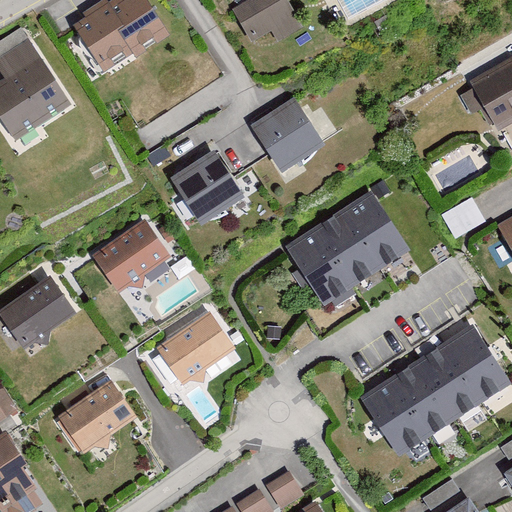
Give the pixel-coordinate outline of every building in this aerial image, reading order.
[(117,0),(74,28),(103,74),(167,34),(145,0),(117,0)] [(290,0),(260,0),(237,14),(256,48),(279,35),(285,44),(308,31),(290,0)] [(0,71),(8,84),(0,88),(0,110),(22,144),(77,108),(32,41),(0,62),(0,71)] [(511,64),(476,85),(503,134),(511,129),(511,64)] [(250,128),(282,176),(326,147),(294,99),(250,128)] [(170,180),(201,229),(245,201),(213,152),(170,180)] [(331,309),(415,253),(376,194),(292,250),(331,309)] [(454,237),(486,221),(474,197),(442,213),(454,237)] [(511,221),(501,228),(511,245),(511,221)] [(177,261),(150,224),(99,261),(125,298),(177,261)] [(3,319),(30,356),(81,319),(54,282),(3,319)] [(242,353),(215,315),(162,353),(188,391),(242,353)] [(511,381),(476,326),(365,399),(404,460),(511,389),(511,381)] [(116,383),(62,421),(90,460),(144,422),(116,383)] [(1,384),(0,385),(0,423),(19,411),(1,384)] [(12,436),(0,443),(0,511),(40,511),(49,507),(28,475),(34,471),(12,436)] [(511,444),(503,450),(510,461),(511,460),(511,444)] [(293,476),(270,490),(283,511),(284,511),(306,499),(293,476)] [(425,500),(432,510),(460,491),(453,481),(425,500)] [(275,511),(264,494),(240,509),(241,511),(275,511)] [(458,511),(480,511),(473,502),(458,511)]
